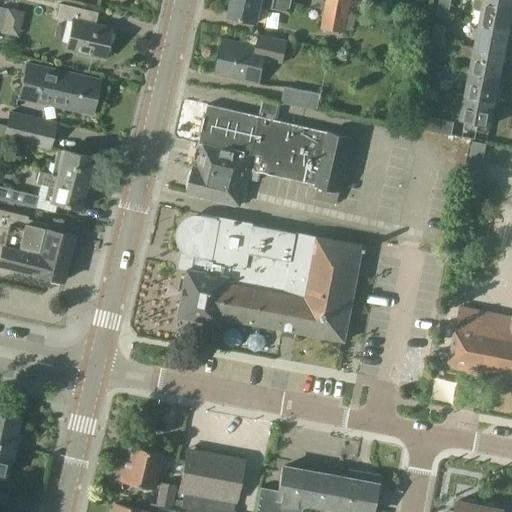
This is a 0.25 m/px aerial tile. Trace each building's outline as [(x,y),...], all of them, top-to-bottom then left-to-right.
[(292,0),(290,0),(233,0),(230,16),(258,22),(261,6),(273,9),(273,8),(290,12),(292,0)] [(328,0),(328,1),(326,10),(323,27),(346,32),(350,14),(352,2),(352,0),(328,0)] [(449,8),(450,0),(440,0),(439,6),(449,8)] [(482,11),(480,23),(510,29),(510,30),(511,30),(511,5),(485,0),(474,0),(473,6),(476,10),(482,11)] [(104,59),(110,32),(89,27),(92,11),(60,4),(57,17),(72,20),(65,50),(76,52),(76,56),(88,58),(88,55),(104,59)] [(2,32),(1,33),(18,37),(24,12),(7,8),(2,32)] [(510,30),(510,29),(480,23),(475,48),(505,54),(510,30)] [(435,24),(432,40),(443,42),(446,26),(435,24)] [(265,60),(282,63),(288,40),(259,34),(257,46),(225,39),(217,73),(260,83),(265,60)] [(440,56),(443,42),(432,40),(430,53),(440,56)] [(500,77),(505,54),(475,48),(462,46),(461,55),(473,57),(470,71),(500,77)] [(100,79),(27,63),(19,98),(92,115),(100,79)] [(498,88),(500,77),(470,71),(465,95),(496,101),(496,100),(498,101),(501,88),(498,88)] [(441,74),(431,72),(428,87),(438,89),(441,74)] [(320,94),(285,87),(282,102),(317,109),(320,94)] [(491,125),(496,101),(465,95),(460,119),(491,125)] [(210,104),(201,142),(253,154),(251,161),(250,169),(315,185),(315,186),(317,186),(315,199),(337,204),(340,191),(341,191),(354,137),(328,130),(328,131),(210,104)] [(56,122),(9,110),(6,125),(53,136),(56,122)] [(422,120),(421,128),(420,129),(451,135),(454,122),(423,116),(422,120)] [(6,125),(2,139),(50,150),(53,136),(6,125)] [(478,182),(486,144),(471,141),(463,179),(478,182)] [(250,169),(251,161),(253,154),(201,142),(195,165),(199,166),(235,174),(237,167),(244,169),(244,168),(250,169)] [(93,157),(58,148),(51,173),(87,182),(93,157)] [(242,204),(250,169),(244,168),(244,169),(237,167),(235,174),(199,166),(195,165),(189,192),(242,204)] [(80,208),(87,182),(51,173),(51,174),(39,171),(36,183),(40,184),(37,196),(37,198),(80,208)] [(0,186),(0,199),(35,207),(37,198),(37,196),(0,186)] [(0,264),(36,273),(36,274),(63,280),(63,279),(72,274),(66,265),(67,261),(76,256),(71,247),(74,235),(48,229),(49,224),(27,219),(28,217),(0,210),(0,264)] [(288,230),(254,224),(202,215),(202,216),(201,216),(198,216),(194,216),(191,218),(187,219),(185,222),(182,225),(181,228),(179,232),(179,235),(180,239),(181,243),(183,246),(185,249),(188,251),(191,253),(196,254),(195,256),(183,253),(180,267),(189,269),(180,316),(220,324),(222,317),(344,340),(360,248),(365,248),(366,245),(295,232),(294,236),(287,234),(288,230)] [(511,316),(461,306),(448,366),(485,373),(486,366),(511,371),(511,316)] [(0,410),(0,441),(13,445),(13,444),(16,444),(19,434),(16,433),(20,415),(0,410)] [(13,446),(13,445),(0,441),(0,474),(5,476),(9,459),(13,460),(15,449),(12,448),(13,446)] [(163,451),(129,443),(120,480),(154,488),(163,451)] [(187,448),(179,490),(235,500),(243,458),(187,448)] [(260,486),(254,511),(370,511),(376,483),(372,482),(372,478),(356,475),(355,479),(283,465),(281,472),(278,489),(260,486)] [(160,481),(156,504),(170,508),(174,484),(160,481)] [(478,511),(480,505),(458,500),(456,511),(446,509),(445,511),(478,511)] [(115,503),(112,511),(188,511),(170,508),(156,504),(144,501),(142,510),(115,503)]
